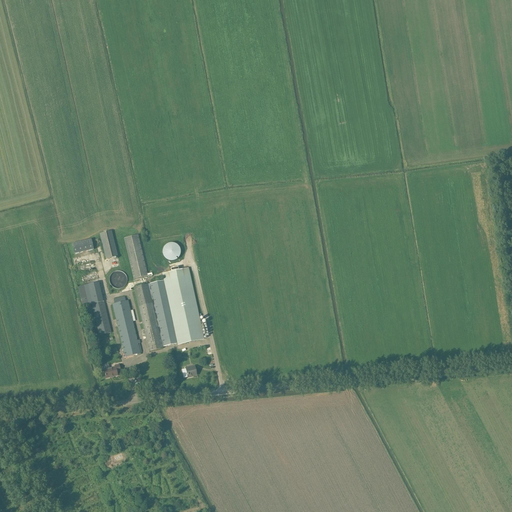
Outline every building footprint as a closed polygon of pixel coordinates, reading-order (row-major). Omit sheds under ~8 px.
[(118,257),(111,231),(100,234),(106,259),(118,257)] [(148,276),(138,235),(124,238),(134,279),(148,276)] [(94,250),(91,239),(72,244),(74,254),(94,250)] [(172,244),(171,244),(170,244),(169,244),(168,245),(167,245),(167,246),(166,246),(165,247),(164,247),(164,248),(163,249),(163,250),(163,251),(162,252),(162,253),(162,254),(162,255),(163,256),(163,257),(164,258),(164,259),(165,260),(166,260),(167,261),(168,262),(169,262),(170,262),(171,262),(172,262),(173,262),(174,262),(175,261),(176,261),(177,260),(178,259),(179,258),(179,257),(179,256),(180,256),(180,255),(180,254),(180,253),(180,252),(180,251),(179,250),(179,249),(179,248),(178,247),(177,247),(177,246),(176,246),(175,245),(174,245),(173,244),(172,244)] [(164,313),(171,345),(178,344),(178,345),(204,339),(189,269),(163,274),(164,280),(157,282),(164,313)] [(119,271),(118,271),(117,271),(116,271),(115,272),(114,272),(114,273),(113,273),(112,274),(111,274),(111,275),(110,276),(110,277),(110,278),(109,279),(109,280),(110,281),(110,282),(110,283),(110,284),(111,285),(111,286),(112,286),(113,287),(114,287),(114,288),(115,288),(116,288),(117,289),(118,289),(119,289),(120,288),(121,288),(122,288),(123,287),(124,286),(125,286),(125,285),(126,284),(126,283),(127,282),(127,281),(127,280),(127,279),(127,278),(126,277),(126,276),(125,275),(125,274),(124,274),(123,273),(123,272),(122,272),(121,272),(120,271),(119,271)] [(103,302),(99,282),(78,287),(82,307),(92,304),(99,336),(111,333),(104,301),(103,302)] [(163,347),(171,345),(164,313),(157,282),(134,287),(149,351),(163,348),(163,347)] [(126,301),(125,297),(113,299),(114,304),(112,304),(125,357),(141,354),(140,353),(142,352),(140,344),(140,343),(140,340),(138,341),(133,322),(135,321),(133,310),(131,311),(128,301),(126,301)] [(111,335),(101,337),(103,347),(113,345),(111,335)] [(120,371),(119,365),(115,366),(115,367),(104,370),(106,379),(118,376),(117,372),(120,371)] [(197,375),(195,367),(186,368),(188,378),(194,376),(197,375)]
